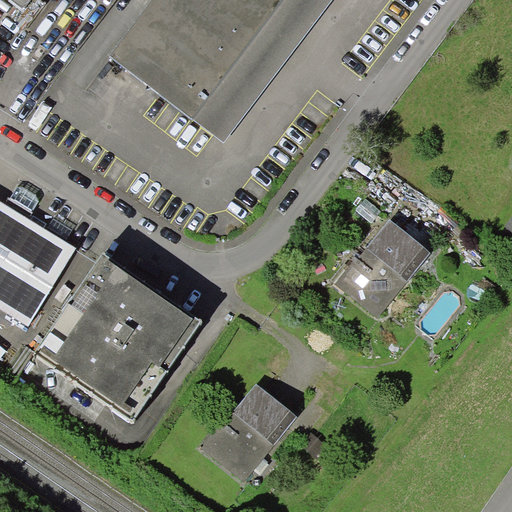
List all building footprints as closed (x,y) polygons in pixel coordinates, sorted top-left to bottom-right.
[(10,0),(22,9),(29,0),(10,0)] [(151,0),(109,55),(223,142),(332,0),(151,0)] [(76,248),(0,201),(0,325),(8,330),(15,318),(28,325),(76,248)] [(430,254),(388,219),(334,284),(376,318),(430,254)] [(202,322),(103,254),(34,354),(133,421),(202,322)] [(297,417),(256,383),(203,449),(244,482),(297,417)] [(329,446),(312,432),(301,445),(319,459),(329,446)]
